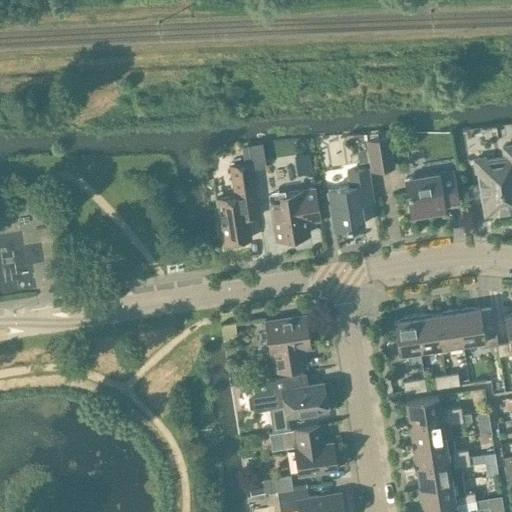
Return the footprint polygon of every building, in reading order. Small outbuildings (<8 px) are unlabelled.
[(393,166),(388,136),(365,139),(370,170),(393,166)] [(265,161),(262,143),(249,145),(251,163),(265,161)] [(511,144),(502,146),(504,157),(485,160),(485,157),(473,159),(475,170),(478,170),(484,213),(511,208),(511,144)] [(366,150),(356,151),(358,163),(368,161),(366,150)] [(259,215),(250,162),(229,165),(233,189),(234,188),(235,194),(216,197),(222,237),(250,233),(247,217),(259,215)] [(373,199),(368,167),(346,170),(348,185),(327,188),(333,227),(346,225),(346,227),(362,224),(359,201),(373,199)] [(457,201),(452,170),(410,176),(412,189),(407,190),(411,216),(433,213),(432,206),(457,201)] [(319,219),(314,188),(268,195),(275,238),(309,233),(307,221),(319,219)] [(466,306),(457,307),(462,342),(476,340),(476,343),(480,345),(496,343),(497,343),(497,342),(495,331),(494,331),(491,306),(479,308),(479,306),(468,308),(466,306)] [(448,344),(462,342),(457,307),(447,309),(445,311),(435,313),(441,351),(446,350),(448,347),(448,344)] [(423,312),(414,314),(419,349),(433,346),(434,349),(437,352),(441,351),(435,313),(426,314),(423,312)] [(508,340),(497,342),(497,343),(496,343),(498,354),(511,351),(511,312),(504,314),(508,340)] [(405,351),(419,349),(414,314),(404,315),(403,318),(392,320),(395,337),(388,338),(386,342),(388,357),(391,359),(403,357),(406,354),(405,351)] [(308,345),(304,315),(265,321),(270,351),(273,350),(276,369),(303,365),(300,346),(308,345)] [(234,322),(220,324),(223,341),(231,340),(236,334),(234,322)] [(457,371),(445,373),(447,385),(458,383),(457,371)] [(231,374),(230,377),(231,379),(232,381),(234,383),(237,383),(239,382),(241,379),(241,377),(240,374),(238,373),(236,372),(233,373),(231,374)] [(255,390),(247,395),(249,406),(259,409),(284,405),(285,415),(327,409),(322,381),(302,384),(300,373),(254,380),(255,390)] [(445,373),(433,375),(435,387),(447,385),(445,373)] [(425,388),(424,376),(402,380),(404,391),(425,388)] [(437,394),(405,399),(408,421),(461,413),(460,405),(440,408),(437,394)] [(470,411),(461,413),(408,421),(412,443),(452,437),(450,423),(471,419),(470,411)] [(271,448),(283,447),(293,445),(298,474),(336,468),(332,440),(322,442),(319,424),(280,430),(268,431),(271,448)] [(412,443),(415,463),(468,455),(467,448),(454,450),(452,437),(412,443)] [(493,453),(478,455),(481,469),(495,466),(493,453)] [(468,455),(415,463),(419,485),(460,479),(458,465),(469,463),(468,455)] [(511,462),(503,464),(505,475),(511,473),(511,462)] [(263,479),(265,491),(292,487),(290,474),(263,479)] [(460,479),(419,485),(422,506),(475,497),(474,491),(462,492),(460,479)] [(308,497),(306,485),(276,490),(280,511),(297,508),(298,511),(343,511),(340,492),(308,497)] [(489,496),(475,499),(476,506),(502,502),(500,495),(489,496)] [(475,499),(475,497),(422,506),(422,511),(456,511),(456,509),(476,506),(475,499)]
